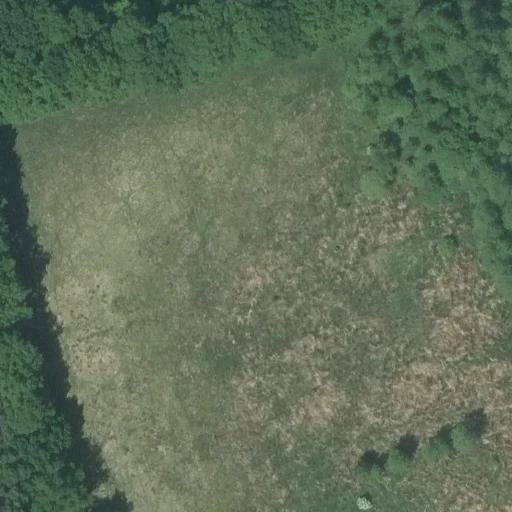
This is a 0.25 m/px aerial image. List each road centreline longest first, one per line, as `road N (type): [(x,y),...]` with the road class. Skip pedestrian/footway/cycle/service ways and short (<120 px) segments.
road 1 (track): [(307,0),(108,61),(0,43)]
road 2 (track): [(0,397),(35,511)]
